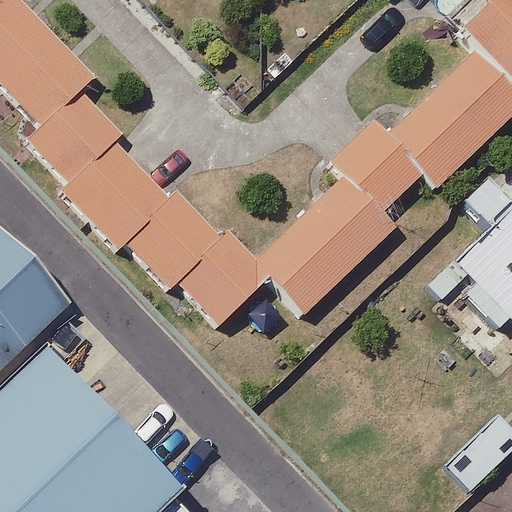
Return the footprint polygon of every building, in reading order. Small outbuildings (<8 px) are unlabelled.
[(0,0),(0,96),(36,134),(15,154),(112,256),(120,249),(166,297),(176,288),(217,331),(264,286),(298,322),(390,235),(377,220),(416,183),(430,197),(511,118),(511,110),(506,104),(511,98),(511,17),(500,6),(454,50),(467,64),(379,147),(366,133),(326,171),(341,186),(242,280),(170,204),(163,210),(106,151),(114,144),(73,102),(88,88),(4,0),(0,0)] [(511,212),(425,292),(437,305),(462,282),(511,337),(511,212)] [(0,362),(25,339),(0,312),(0,362)] [(0,511),(100,511),(0,405),(0,511)] [(511,454),(511,435),(498,420),(447,468),(470,493),(511,454)]
